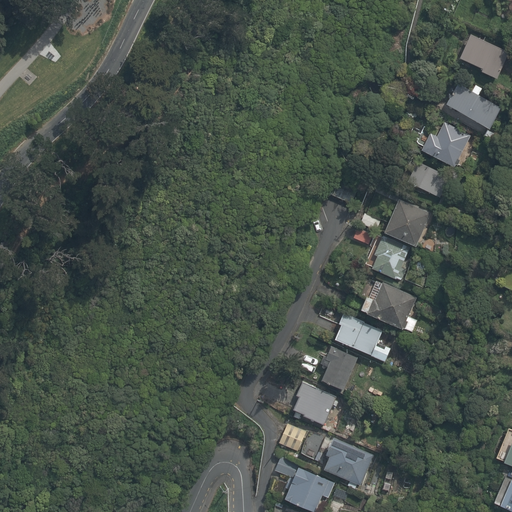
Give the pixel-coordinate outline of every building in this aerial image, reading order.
[(472,35),(460,61),(484,72),(481,77),(496,84),(510,53),(472,35)] [(440,95),(435,104),(449,111),(489,133),(502,109),(480,97),(484,90),(473,84),(469,91),(455,83),(448,96),(447,99),(440,95)] [(472,140),(442,125),(437,136),(423,129),(418,139),(427,143),(422,154),(458,170),(472,140)] [(440,195),(449,176),(418,161),(401,195),(457,223),(465,207),(440,195)] [(339,191),(335,199),(349,206),(352,198),(339,191)] [(382,235),(416,253),(418,249),(431,256),(438,243),(424,235),(434,216),(401,199),(382,235)] [(364,212),(359,225),(371,230),(376,217),(364,212)] [(357,231),(352,240),(367,248),(372,238),(357,231)] [(372,249),(364,269),(401,287),(411,265),(405,262),(409,254),(383,241),(378,251),(372,249)] [(511,267),(507,265),(498,285),(511,291),(511,267)] [(376,279),(360,317),(405,336),(421,298),(376,279)] [(379,344),(384,334),(348,317),(336,343),(389,368),(396,352),(379,344)] [(323,358),(320,367),(328,370),(322,386),(344,395),(358,360),(333,350),(329,360),(323,358)] [(318,391),(320,387),(305,380),(297,397),(301,399),(294,415),(328,431),(341,401),(318,391)] [(279,444),(328,465),(324,475),(349,485),(348,488),(358,492),(375,454),(290,418),(279,444)] [(511,431),(509,430),(498,459),(506,463),(505,467),(511,470),(511,431)] [(292,490),(286,504),(304,511),(315,511),(321,499),(328,501),(334,486),(296,470),(289,488),(292,490)] [(511,511),(511,480),(506,478),(493,505),(507,511),(511,511)]
